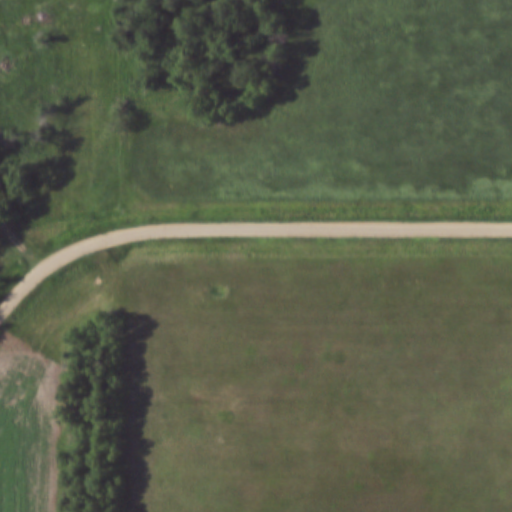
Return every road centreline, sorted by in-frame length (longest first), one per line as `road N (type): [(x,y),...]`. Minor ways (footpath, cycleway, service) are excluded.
road 1 (residential): [(511,227),(134,232),(53,258),(0,314)]
road 2 (track): [(62,511),(62,353),(97,303),(103,238)]
